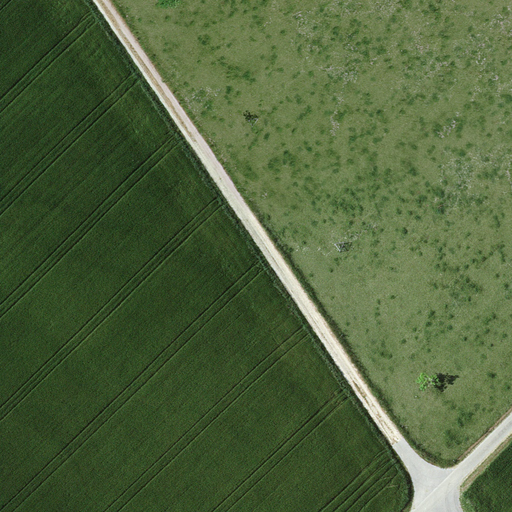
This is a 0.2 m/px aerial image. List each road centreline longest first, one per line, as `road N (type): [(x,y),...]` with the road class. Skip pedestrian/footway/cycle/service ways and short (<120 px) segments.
road 1 (track): [(445,511),(99,0)]
road 2 (track): [(418,511),(511,418)]
